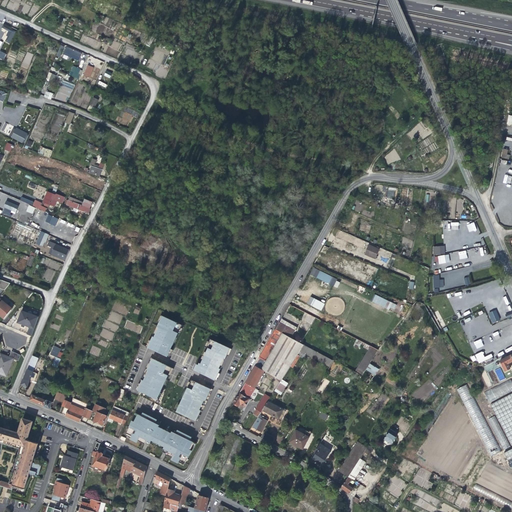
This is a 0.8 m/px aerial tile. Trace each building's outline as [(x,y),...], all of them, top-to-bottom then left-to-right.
[(10,44),(17,29),(3,23),(0,29),(7,32),(6,36),(7,36),(5,42),(10,44)] [(78,53),(66,48),(64,54),(71,57),(70,59),(79,62),(82,54),(78,53)] [(73,66),(69,75),(78,79),(82,69),(73,66)] [(91,67),(88,66),(84,76),(90,79),(94,69),(91,67)] [(46,79),(54,82),(56,75),(49,72),(46,79)] [(66,90),(65,93),(71,95),(74,84),(63,81),(61,89),(66,90)] [(44,97),(51,100),(53,94),(46,91),(44,97)] [(69,112),(65,122),(70,124),(74,114),(69,112)] [(57,114),(55,119),(53,119),(49,130),(58,133),(65,117),(57,114)] [(12,139),(23,144),(28,134),(17,129),(12,139)] [(103,143),(107,145),(111,137),(113,135),(108,133),(103,143)] [(113,138),(111,137),(107,145),(107,146),(116,150),(120,142),(123,144),(124,140),(115,135),(113,138)] [(41,147),(39,154),(50,157),(52,150),(41,147)] [(504,150),(502,158),(510,159),(511,156),(507,155),(508,151),(506,151),(504,150)] [(94,173),(97,163),(94,162),(93,165),(92,164),(89,172),(94,173)] [(503,182),(510,184),(511,176),(505,175),(503,182)] [(54,206),(57,198),(61,200),(62,197),(58,196),(58,197),(48,193),(45,199),(44,203),(54,206)] [(92,203),(85,200),(82,206),(68,201),(67,205),(74,208),(73,210),(76,212),(77,209),(81,211),(89,214),(90,210),(89,209),(92,203)] [(10,216),(11,212),(15,214),(18,205),(7,201),(2,213),(10,216)] [(42,203),(36,201),(33,207),(36,208),(45,212),(47,209),(41,206),(42,203)] [(45,222),(55,226),(58,218),(48,215),(45,222)] [(469,232),(476,230),(474,222),(467,224),(469,232)] [(51,255),(64,260),(68,250),(55,245),(51,255)] [(380,250),(369,246),(367,251),(365,256),(376,260),(380,250)] [(445,246),(434,246),(434,254),(445,253),(445,249),(445,246)] [(466,250),(458,252),(460,259),(467,258),(466,250)] [(444,254),(438,255),(439,264),(446,263),(445,258),(444,254)] [(0,272),(21,280),(23,275),(11,271),(12,267),(3,264),(0,272)] [(338,280),(315,270),(312,278),(334,288),(338,280)] [(438,275),(433,275),(434,288),(444,287),(444,282),(444,278),(439,278),(438,275)] [(10,283),(0,279),(0,288),(4,290),(10,283)] [(392,301),(375,294),(372,301),(376,303),(389,309),(392,301)] [(325,303),(310,295),(306,303),(321,310),(325,303)] [(8,305),(0,298),(0,315),(4,319),(11,310),(7,306),(8,305)] [(488,313),(492,323),(500,320),(496,310),(488,313)] [(31,336),(39,317),(21,311),(17,323),(22,325),(25,326),(29,327),(27,334),(31,336)] [(307,313),(303,320),(311,324),(315,317),(307,313)] [(184,326),(160,315),(157,322),(159,322),(151,340),(149,340),(146,347),(159,353),(169,357),(172,349),(170,348),(171,344),(172,345),(176,337),(175,337),(176,333),(180,334),(184,326)] [(277,325),(275,329),(281,332),(291,338),(295,332),(279,323),(277,325)] [(261,368),(281,332),(275,329),(265,346),(254,365),(255,366),(257,367),(260,369),(261,368)] [(261,368),(281,380),(281,379),(289,367),(289,366),(297,354),(303,344),(291,338),(281,332),(261,368)] [(228,347),(208,338),(204,347),(208,348),(206,352),(204,351),(200,359),(202,360),(200,364),(199,363),(198,365),(196,365),(194,370),(206,376),(216,381),(220,374),(218,373),(226,355),(229,356),(232,349),(228,347)] [(371,346),(357,339),(355,342),(369,350),(371,346)] [(481,339),(473,342),(477,349),(484,345),(481,339)] [(308,355),(330,367),(334,360),(303,344),(297,354),(300,356),(306,360),(308,355)] [(363,375),(378,350),(371,346),(356,371),(363,375)] [(5,355),(0,354),(0,373),(6,376),(11,364),(16,366),(18,361),(21,355),(12,351),(9,357),(7,356),(6,357),(5,355)] [(483,351),(475,354),(478,363),(493,357),(492,354),(485,356),(483,351)] [(52,366),(58,368),(64,354),(59,352),(57,358),(56,357),(52,366)] [(293,368),(300,356),(297,354),(289,366),(293,368)] [(510,369),(509,367),(507,364),(511,361),(511,357),(511,355),(499,361),(505,372),(510,369)] [(33,356),(30,364),(36,367),(39,359),(33,356)] [(161,363),(150,358),(136,389),(157,400),(157,398),(159,399),(161,394),(160,393),(161,391),(159,391),(162,385),(164,385),(166,379),(165,379),(166,375),(169,376),(173,369),(161,363)] [(369,363),(365,369),(372,373),(366,382),(368,384),(378,369),(369,363)] [(32,376),(36,367),(30,364),(21,386),(27,388),(32,376)] [(265,371),(260,369),(257,367),(255,366),(248,378),(246,382),(255,387),(265,371)] [(287,383),(281,379),(281,380),(274,391),(280,394),(287,383)] [(176,412),(198,421),(212,390),(202,385),(191,380),(190,382),(188,381),(186,386),(189,388),(187,392),(186,391),(183,396),(185,397),(182,404),(180,403),(179,405),(178,404),(175,410),(177,410),(176,412)] [(255,388),(255,387),(246,382),(239,393),(249,399),(255,388)] [(495,389),(486,392),(488,401),(502,397),(500,390),(495,391),(495,389)] [(58,391),(54,398),(63,402),(67,395),(58,391)] [(244,408),(249,399),(239,393),(234,402),(241,406),(244,408)] [(265,393),(259,403),(264,406),(268,401),(270,397),(270,396),(265,393)] [(511,449),(504,454),(509,463),(511,460),(511,394),(490,405),(511,447),(511,449)] [(45,400),(32,395),(31,398),(30,400),(50,409),(52,403),(45,400)] [(72,418),(80,422),(82,416),(85,409),(86,408),(86,407),(88,404),(74,398),(72,403),(67,401),(65,407),(68,409),(66,416),(72,418)] [(283,409),(268,401),(264,406),(262,410),(271,414),(278,418),(283,409)] [(253,414),(257,417),(260,412),(262,410),(264,406),(259,403),(255,408),(256,409),(253,414)] [(93,410),(98,412),(103,415),(105,409),(96,405),(93,410)] [(114,407),(112,410),(125,415),(126,412),(114,407)] [(85,409),(82,416),(89,419),(93,411),(86,408),(85,409)] [(124,417),(125,415),(112,410),(109,417),(109,418),(115,421),(121,424),(122,423),(125,424),(127,418),(124,417)] [(318,411),(316,416),(323,420),(326,415),(318,411)] [(103,415),(98,412),(97,413),(94,422),(96,423),(103,425),(106,416),(103,415)] [(262,413),(260,412),(257,417),(252,426),(261,431),(264,426),(267,420),(262,418),(263,416),(261,415),(262,413)] [(178,463),(183,464),(192,444),(185,440),(181,439),(183,434),(185,434),(174,428),(171,433),(159,427),(161,421),(143,413),(141,416),(135,413),(126,435),(130,437),(130,439),(136,442),(138,440),(144,444),(145,442),(149,445),(151,442),(154,443),(162,447),(164,448),(162,451),(166,453),(166,454),(172,458),(172,459),(178,463)] [(30,430),(32,421),(23,419),(18,433),(0,427),(0,438),(25,447),(13,486),(24,489),(26,483),(28,474),(32,475),(32,474),(35,475),(38,476),(39,474),(42,465),(32,462),(38,443),(40,437),(41,433),(30,430)] [(300,447),(302,449),(309,437),(296,430),(289,441),(300,447)] [(389,432),(388,433),(384,439),(391,444),(396,437),(395,436),(396,433),(393,431),(391,434),(389,432)] [(264,433),(262,438),(271,443),(274,438),(264,433)] [(0,486),(12,490),(13,486),(25,447),(0,438),(0,486)] [(324,443),(321,441),(310,458),(317,462),(317,463),(318,464),(320,464),(323,460),(324,460),(333,446),(325,441),(324,443)] [(338,471),(348,477),(348,476),(360,459),(367,447),(358,442),(338,471)] [(77,454),(69,451),(68,457),(67,456),(66,456),(63,467),(73,470),(77,454)] [(93,451),(91,456),(95,457),(92,466),(106,470),(111,457),(110,456),(106,455),(105,455),(103,455),(102,453),(99,452),(97,452),(93,451)] [(126,469),(130,471),(135,461),(129,458),(125,456),(119,477),(123,478),(126,469)] [(365,462),(360,459),(348,476),(352,478),(354,480),(365,462)] [(144,477),(147,466),(142,464),(137,461),(132,472),(144,477)] [(160,493),(166,495),(168,489),(169,486),(171,479),(164,475),(157,471),(154,478),(155,478),(154,483),(158,485),(161,481),(161,482),(163,483),(160,493)] [(349,483),(352,478),(348,476),(348,477),(341,487),(349,493),(351,490),(353,489),(351,488),(352,486),(349,483)] [(52,500),(59,502),(60,496),(65,498),(69,486),(62,483),(63,480),(58,478),(54,489),(56,489),(55,492),(54,491),(52,500)] [(185,505),(189,488),(184,485),(181,495),(179,503),(185,505)] [(172,490),(168,489),(166,495),(163,507),(170,509),(171,505),(178,507),(179,503),(181,495),(174,493),(175,492),(172,491),(172,490)] [(198,493),(194,507),(205,511),(207,504),(209,498),(206,497),(198,493)] [(82,502),(80,508),(95,511),(97,511),(101,502),(91,499),(90,504),(82,502)] [(147,501),(145,508),(151,510),(153,503),(147,501)] [(61,511),(64,504),(61,503),(60,508),(55,506),(55,508),(48,506),(46,511),(61,511)]
